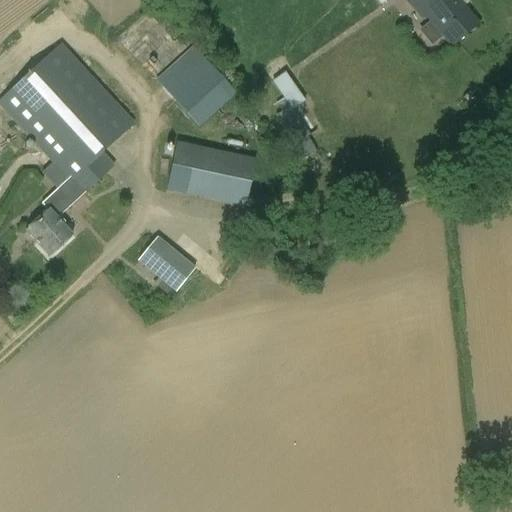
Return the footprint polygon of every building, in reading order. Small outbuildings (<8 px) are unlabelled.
[(456,0),(405,0),(421,20),(425,17),(429,23),(418,31),(430,47),(441,38),(450,49),(478,27),(456,0)] [(182,36),(174,43),(146,10),(115,39),(198,131),(236,96),(182,36)] [(72,238),(58,222),(115,168),(103,156),(134,126),(60,45),(0,100),(0,108),(52,165),(40,176),(55,192),(41,205),(47,213),(25,233),(49,259),(72,238)] [(283,99),(276,105),(280,111),(287,105),(289,107),(274,117),(304,159),(315,151),(306,138),(309,136),(298,120),(304,116),(298,107),(305,103),(284,74),(271,83),(283,99)] [(248,209),(258,161),(178,144),(168,192),(248,209)] [(136,263),(175,294),(195,270),(156,238),(136,263)]
